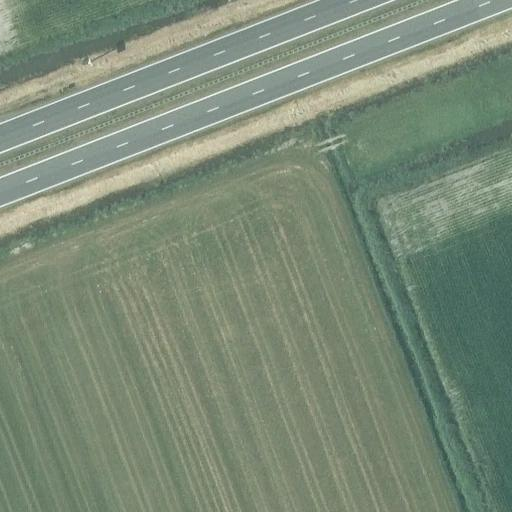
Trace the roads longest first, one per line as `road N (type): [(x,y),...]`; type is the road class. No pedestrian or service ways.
road 1 (trunk): [(0,194),(499,0)]
road 2 (trunk): [(362,0),(0,140)]
